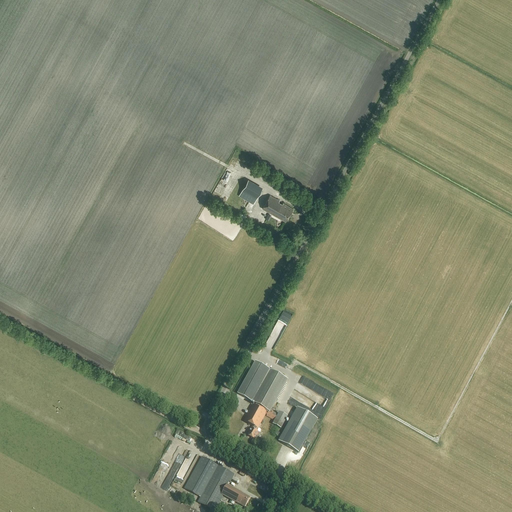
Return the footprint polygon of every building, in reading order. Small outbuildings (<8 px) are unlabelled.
[(253,205),(262,188),(248,180),(238,197),(253,205)] [(270,196),(262,209),(285,222),(293,209),(283,204),(282,205),(278,203),(279,201),(270,196)] [(276,326),(285,330),(293,314),(284,310),(276,326)] [(237,392),(270,411),(287,379),(254,361),(237,392)] [(257,433),(256,432),(265,415),(267,416),(266,417),(274,422),(272,425),(281,429),(287,418),(279,413),(278,415),(270,411),(268,414),(253,405),(244,421),(245,421),(244,422),(253,427),(252,429),(251,429),(247,436),(253,440),(257,433)] [(297,409),(292,417),(278,442),(298,454),(313,429),(318,420),(297,409)] [(184,489),(200,498),(198,502),(206,507),(206,508),(213,511),(214,511),(223,496),(232,501),(235,503),(244,508),(250,499),(226,486),(229,482),(231,483),(234,475),(218,467),(201,458),(184,489)]
